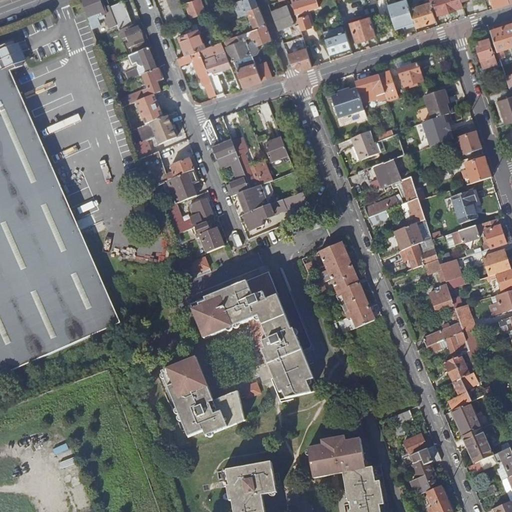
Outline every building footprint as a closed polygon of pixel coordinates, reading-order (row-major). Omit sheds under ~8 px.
[(99,0),(81,0),(90,23),(93,22),(93,19),(92,19),(91,16),(103,11),(99,0)] [(179,0),(167,0),(177,25),(188,20),(181,3),(179,0)] [(205,12),(200,0),(195,0),(186,4),(192,18),(205,12)] [(291,0),(296,14),(299,24),(301,28),(301,30),(312,27),(307,10),(319,7),(317,0),(291,0)] [(408,29),(416,26),(410,9),(407,0),(389,0),(387,1),(396,30),(403,28),(405,33),(402,34),(403,38),(413,35),(411,31),(409,31),(408,29)] [(462,1),(461,0),(430,0),(431,2),(435,16),(463,6),(462,1)] [(492,0),(495,8),(510,3),(508,0),(492,0)] [(123,2),(110,7),(112,14),(117,26),(119,31),(132,25),(123,2)] [(416,26),(416,28),(437,21),(435,16),(431,2),(410,9),(416,26)] [(288,5),(272,12),(279,30),(295,24),(288,5)] [(266,25),(259,7),(248,11),(253,24),(246,27),(248,32),(266,25)] [(222,12),(211,16),(212,18),(214,23),(225,19),(222,12)] [(117,26),(112,14),(105,17),(110,29),(117,26)] [(357,42),(377,36),(371,17),(351,23),(357,42)] [(202,22),(204,27),(209,25),(214,23),(212,18),(202,22)] [(511,46),(511,23),(491,30),(497,49),(500,58),(506,56),(503,49),(511,46)] [(136,24),(132,25),(119,31),(122,39),(127,37),(134,54),(147,49),(136,24)] [(204,27),(192,32),(180,37),(187,55),(200,50),(217,44),(209,25),(204,27)] [(258,44),(272,39),(266,25),(248,32),(243,34),(247,42),(252,56),(255,55),(258,54),(260,49),(258,44)] [(324,32),(325,37),(345,31),(343,26),(324,32)] [(299,28),(296,29),(292,31),(295,38),(302,35),(299,28)] [(325,37),(331,55),(352,49),(346,31),(345,31),(325,37)] [(243,34),(238,36),(240,42),(227,47),(233,61),(249,55),(244,43),(247,42),(243,34)] [(28,39),(16,44),(23,61),(35,56),(28,39)] [(500,58),(497,49),(493,50),(489,39),(481,41),(482,46),(478,47),(484,67),(501,62),(500,58)] [(23,61),(16,44),(15,41),(0,47),(0,375),(122,322),(82,230),(76,233),(56,188),(63,186),(13,70),(25,65),(23,61)] [(217,44),(200,50),(204,61),(213,58),(212,57),(215,55),(217,61),(210,64),(214,73),(231,66),(222,42),(217,44)] [(307,47),(288,53),(293,66),(303,70),(313,67),(307,47)] [(149,49),(147,49),(134,54),(129,56),(132,64),(137,63),(138,66),(136,69),(125,74),(128,81),(144,74),(157,69),(149,49)] [(187,55),(177,59),(180,66),(192,60),(202,86),(204,85),(209,98),(217,94),(213,84),(204,61),(200,50),(187,55)] [(405,69),(402,59),(396,61),(405,90),(411,88),(419,86),(418,83),(423,81),(418,65),(405,69)] [(115,62),(106,65),(114,86),(121,84),(123,83),(115,62)] [(256,66),(262,81),(272,77),(266,62),(259,65),(256,66)] [(238,70),(244,87),(262,81),(256,66),(256,63),(238,70)] [(164,80),(159,68),(157,69),(144,74),(149,88),(119,100),(123,108),(159,93),(161,92),(157,83),(164,80)] [(390,73),(379,76),(385,93),(395,89),(390,73)] [(385,93),(379,76),(356,83),(358,89),(363,104),(379,99),(380,102),(387,99),(385,93)] [(217,94),(219,97),(226,95),(221,82),(213,84),(217,94)] [(121,84),(114,86),(117,95),(124,92),(121,84)] [(167,116),(170,115),(163,99),(170,96),(168,89),(161,92),(159,93),(161,96),(141,105),(149,124),(167,116)] [(365,110),(363,104),(358,89),(351,91),(349,90),(345,91),(344,94),(332,98),(339,119),(365,110)] [(425,96),(433,120),(450,114),(446,105),(449,104),(444,90),(425,96)] [(511,96),(498,101),(506,124),(511,121),(511,96)] [(462,119),(460,111),(450,114),(453,122),(462,119)] [(132,131),(142,159),(149,156),(143,142),(155,138),(159,145),(176,138),(167,116),(149,124),(132,131)] [(219,143),(210,121),(208,122),(205,128),(212,146),(219,143)] [(376,143),(395,136),(393,131),(374,139),(376,143)] [(371,132),(352,139),(358,154),(359,153),(362,161),(379,154),(371,132)] [(483,149),(477,132),(459,138),(465,155),(483,149)] [(237,153),(251,189),(260,186),(273,181),(266,161),(258,164),(259,166),(250,169),(238,137),(232,140),(233,142),(237,153)] [(272,163),(289,156),(282,139),(272,142),(271,140),(264,143),(272,163)] [(217,160),(237,153),(233,142),(224,145),(213,150),(217,160)] [(142,159),(153,187),(168,181),(194,170),(190,159),(171,166),(174,173),(168,175),(162,159),(174,154),(171,147),(149,156),(142,159)] [(66,149),(53,154),(59,168),(71,164),(66,149)] [(227,186),(232,197),(239,194),(251,189),(237,153),(217,160),(221,169),(230,166),(230,165),(232,164),(238,181),(227,186)] [(472,184),(492,178),(485,158),(466,164),(468,171),(464,172),(466,179),(470,177),(472,184)] [(400,175),(394,160),(373,168),(377,178),(381,176),(385,188),(393,185),(412,177),(410,171),(400,175)] [(177,204),(197,196),(194,187),(192,188),(191,186),(199,182),(195,170),(194,170),(168,181),(177,204)] [(381,176),(377,178),(381,189),(384,188),(385,188),(381,176)] [(412,177),(393,185),(394,189),(400,186),(404,198),(406,197),(409,203),(419,199),(412,177)] [(76,233),(82,230),(63,186),(56,188),(76,233)] [(239,194),(246,214),(268,206),(260,186),(251,189),(239,194)] [(479,206),(474,191),(452,198),(461,225),(478,219),(474,208),(479,206)] [(262,219),(307,202),(303,193),(268,206),(246,214),(244,215),(250,231),(264,225),(262,219)] [(366,210),(369,219),(387,212),(403,205),(404,205),(400,196),(396,197),(396,198),(366,210)] [(197,227),(206,223),(214,220),(206,199),(189,206),(194,217),(190,219),(190,220),(177,225),(170,207),(162,210),(172,237),(197,227)] [(419,199),(409,203),(415,224),(416,224),(426,220),(420,201),(419,199)] [(409,203),(404,205),(403,205),(410,226),(415,224),(409,203)] [(387,212),(369,219),(372,227),(390,220),(387,212)] [(486,231),(500,226),(498,219),(476,226),(479,233),(486,231)] [(207,254),(224,247),(217,229),(209,232),(206,223),(197,227),(200,235),(197,236),(198,239),(201,238),(207,254)] [(410,226),(395,232),(402,251),(423,243),(416,224),(415,224),(410,226)] [(479,233),(476,226),(453,234),(457,245),(480,238),(479,233)] [(485,251),(506,244),(501,226),(500,226),(486,231),(488,237),(485,238),(487,246),(484,247),(485,251)] [(402,251),(401,251),(404,259),(407,258),(408,260),(410,260),(413,269),(424,265),(439,260),(436,250),(422,255),(420,251),(434,245),(432,241),(432,239),(423,243),(402,251)] [(342,242),(320,252),(336,290),(319,298),(321,301),(338,294),(339,296),(343,294),(345,299),(339,302),(343,310),(348,308),(351,314),(347,315),(349,320),(353,319),(355,324),(350,326),(352,331),(358,328),(375,320),(342,242)] [(422,255),(436,250),(434,245),(420,251),(422,255)] [(497,274),(511,270),(505,251),(484,258),(490,277),(497,274)] [(208,256),(191,262),(196,276),(213,270),(208,256)] [(309,257),(302,259),(308,273),(315,271),(309,257)] [(439,260),(424,265),(427,274),(438,270),(441,277),(440,277),(443,286),(438,288),(439,290),(431,294),(437,312),(452,306),(455,317),(458,316),(456,309),(449,290),(440,265),(439,260)] [(456,260),(440,265),(449,290),(461,286),(458,278),(462,277),(456,260)] [(511,270),(498,275),(497,274),(490,277),(487,278),(488,282),(498,278),(502,291),(504,290),(509,289),(511,287),(511,270)] [(258,336),(255,337),(261,352),(266,350),(269,357),(266,358),(272,372),(269,373),(281,400),(313,393),(308,383),(315,380),(295,330),(292,330),(270,274),(191,305),(205,339),(249,322),(252,321),(258,336)] [(322,283),(314,287),(318,295),(326,292),(322,283)] [(511,308),(511,290),(510,291),(505,293),(497,296),(502,312),(511,308)] [(456,309),(458,316),(461,324),(464,332),(464,333),(469,331),(474,329),(466,306),(456,309)] [(511,341),(511,317),(498,321),(500,327),(507,325),(511,337),(504,339),(506,343),(511,341)] [(249,322),(255,337),(258,336),(252,321),(249,322)] [(335,323),(331,325),(336,338),(347,333),(345,328),(339,331),(335,323)] [(427,347),(439,342),(455,336),(464,332),(461,324),(424,339),(427,347)] [(464,333),(467,342),(471,351),(472,355),(476,353),(469,331),(464,333)] [(464,332),(455,336),(455,338),(448,341),(453,356),(461,353),(466,351),(465,350),(467,350),(465,342),(467,342),(464,333),(464,332)] [(427,347),(419,350),(421,357),(442,349),(439,342),(427,347)] [(266,350),(261,352),(269,373),(272,372),(266,358),(269,357),(266,350)] [(381,367),(396,361),(393,353),(378,359),(381,367)] [(472,355),(473,359),(476,365),(481,363),(478,353),(476,353),(472,355)] [(462,355),(446,362),(454,382),(455,382),(470,375),(462,355)] [(207,436),(238,424),(237,420),(245,417),(239,392),(215,402),(197,359),(163,373),(189,437),(205,432),(207,436)] [(381,371),(374,373),(388,412),(395,409),(394,406),(401,403),(395,387),(384,391),(381,383),(384,381),(381,371)] [(470,375),(455,382),(459,392),(458,392),(460,397),(454,399),(458,409),(469,403),(471,402),(473,401),(467,389),(479,383),(475,373),(470,375)] [(486,395),(488,401),(494,399),(485,376),(480,378),(486,395)] [(248,398),(263,392),(258,380),(244,386),(248,398)] [(458,409),(454,399),(448,402),(452,411),(458,409)] [(469,403),(481,429),(483,428),(471,402),(469,403)] [(460,428),(463,436),(481,429),(469,403),(458,409),(452,411),(460,428)] [(356,417),(354,406),(348,407),(350,419),(356,417)] [(452,411),(450,413),(457,429),(460,428),(452,411)] [(481,429),(463,436),(476,463),(480,462),(493,456),(481,429)] [(409,454),(403,456),(404,458),(412,455),(427,449),(429,448),(431,447),(428,439),(424,441),(421,435),(404,442),(405,445),(403,445),(406,452),(408,451),(409,454)] [(367,469),(361,439),(347,442),(346,437),(323,441),(323,446),(309,449),(314,478),(344,474),(349,502),(351,502),(352,510),(350,510),(350,511),(266,511),(264,496),(278,493),(273,462),(223,471),(226,488),(228,487),(231,502),(234,501),(235,511),(381,511),(381,505),(385,505),(381,482),(377,482),(374,468),(367,469)] [(499,440),(503,451),(511,448),(505,437),(499,440)] [(440,460),(434,445),(431,447),(429,448),(431,452),(434,452),(434,453),(429,454),(427,449),(412,455),(415,464),(423,461),(425,466),(426,465),(429,464),(440,460)] [(493,456),(480,462),(484,471),(498,464),(498,465),(504,463),(510,477),(511,476),(511,451),(511,448),(503,451),(493,456)] [(415,464),(413,465),(425,494),(428,492),(438,488),(431,470),(429,472),(426,465),(425,466),(423,461),(415,464)] [(83,481),(69,487),(80,510),(93,505),(83,481)] [(494,484),(480,490),(484,498),(497,492),(494,484)] [(428,492),(435,511),(451,511),(440,487),(438,488),(428,492)] [(496,511),(511,511),(511,503),(511,501),(495,509),(496,511)]
